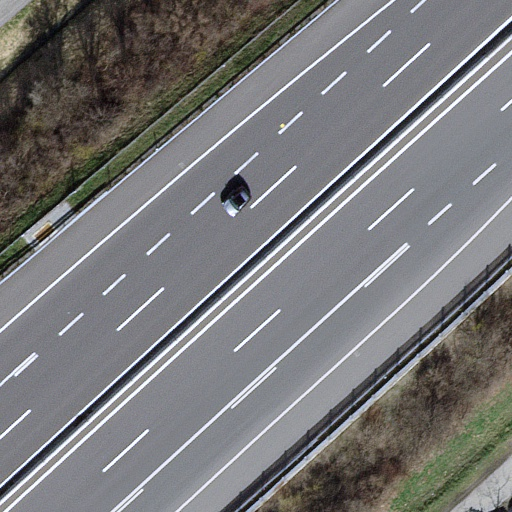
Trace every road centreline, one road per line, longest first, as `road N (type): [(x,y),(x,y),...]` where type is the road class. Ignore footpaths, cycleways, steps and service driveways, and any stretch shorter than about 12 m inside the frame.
road 1 (motorway): [(62,511),(511,101)]
road 2 (motorway): [(474,0),(125,320)]
road 3 (motorway): [(125,320),(0,436)]
road 4 (motorway): [(125,320),(0,420)]
